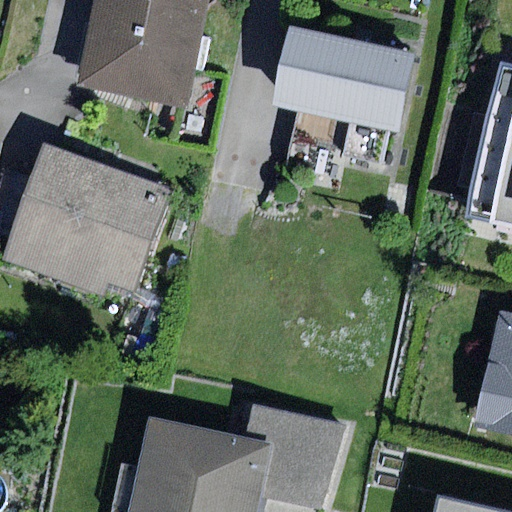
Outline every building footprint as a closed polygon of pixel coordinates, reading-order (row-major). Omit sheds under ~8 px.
[(206,0),(96,0),(78,85),(184,107),(206,0)] [(415,55),(295,29),(278,108),(295,112),(397,134),(415,55)] [(511,67),(503,65),(467,218),(511,228),(511,67)] [(169,190),(46,147),(5,262),(105,297),(110,281),(134,289),(169,190)] [(511,317),(501,315),(476,429),(511,436),(511,317)] [(281,413),(275,445),(264,498),(321,511),(325,511),(349,425),(281,413)] [(275,445),(153,418),(132,511),(260,511),(264,498),(275,445)] [(507,511),(442,498),(438,511),(507,511)]
